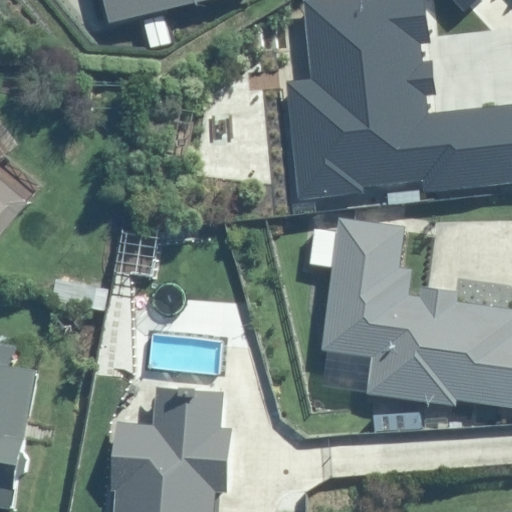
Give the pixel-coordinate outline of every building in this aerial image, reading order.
[(429,0),(338,0),(310,2),(317,85),(294,87),(304,204),(362,199),(361,185),(427,179),(428,191),(511,183),(511,107),(423,115),(422,103),(440,102),(436,62),(425,63),(424,48),(433,47),(429,0)] [(0,248),(33,209),(0,180),(0,248)] [(461,412),(463,401),(511,409),(511,313),(463,305),(465,295),(412,286),(415,270),(405,268),(411,234),(342,223),(340,235),(315,231),(309,265),(334,270),(321,351),(373,360),(367,397),(461,412)] [(0,511),(4,511),(14,511),(41,377),(24,374),(28,351),(0,345),(0,511)] [(159,427),(120,425),(117,511),(211,511),(212,501),(231,502),(234,433),(220,433),(221,398),(160,396),(159,427)]
